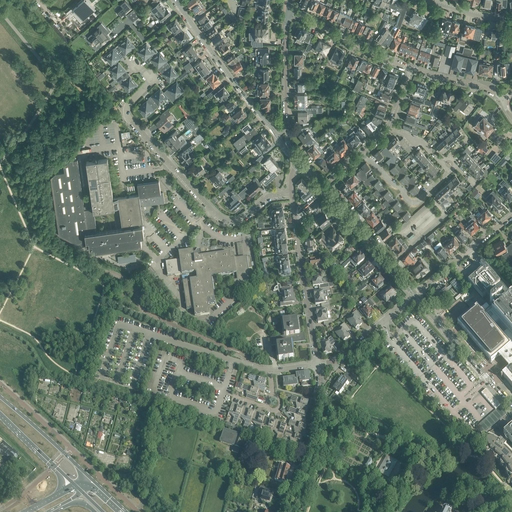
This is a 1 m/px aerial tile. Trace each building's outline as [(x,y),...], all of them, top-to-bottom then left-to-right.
[(77,4),(73,8),(86,24),(91,19),(90,17),(95,12),(85,0),(78,0),(76,3),(77,4)] [(126,14),(127,14),(126,13),(132,8),(125,0),(120,5),(123,8),(118,12),(122,17),(124,15),(125,16),(125,15),(124,15),(126,14)] [(314,11),(315,11),(320,0),(311,0),(311,1),(312,2),(309,8),(312,9),(312,10),(314,11)] [(393,10),(396,0),(389,0),(387,8),(393,10)] [(399,12),(402,4),(403,1),(400,0),(396,0),(393,10),(399,12)] [(166,9),(160,2),(152,9),(154,12),(155,11),(159,16),(157,18),(160,22),(171,13),(167,9),(166,9)] [(195,13),(197,12),(199,15),(204,11),(201,6),(202,4),(201,2),(191,8),(195,13)] [(324,9),(326,5),(323,4),(323,3),(320,2),(316,11),(319,12),(319,13),(320,14),(321,14),(322,14),(324,9)] [(328,17),(329,17),(333,8),(329,7),(331,3),(328,2),(326,5),(324,9),(325,10),(323,14),(325,15),(326,16),(326,17),(327,17),(328,17)] [(420,13),(415,10),(410,17),(407,15),(406,14),(405,14),(408,6),(405,5),(402,4),(399,12),(400,12),(395,26),(400,28),(404,18),(407,20),(407,21),(413,25),(414,24),(419,28),(420,28),(427,18),(426,18),(424,16),(424,14),(422,13),(420,13)] [(240,6),(238,13),(244,15),(246,8),(240,6)] [(268,10),(268,8),(266,7),(265,7),(262,6),(261,6),(261,8),(261,11),(262,11),(262,16),(258,16),(257,17),(257,19),(258,20),(268,20),(268,10)] [(346,25),(348,26),(352,17),(342,12),(344,8),(342,7),(340,11),(336,20),(339,21),(338,22),(339,22),(338,23),(341,24),(341,23),(342,23),(342,24),(343,24),(342,25),(345,26),(345,25),(346,25)] [(336,10),(333,8),(329,17),(330,18),(329,18),(332,19),(333,19),(335,20),(339,10),(337,9),(336,10)] [(132,21),(140,15),(135,9),(127,15),(132,21)] [(211,21),(209,19),(206,14),(198,20),(205,29),(213,24),(211,21)] [(442,18),(438,33),(447,35),(451,20),(447,19),(446,19),(447,18),(443,17),(443,18),(442,18)] [(351,29),(352,29),(354,30),(358,21),(359,19),(357,18),(356,20),(353,19),(349,27),(349,28),(351,29)] [(166,27),(169,31),(172,29),(179,24),(178,22),(177,22),(175,20),(172,22),(170,20),(167,23),(169,24),(166,27)] [(456,21),(454,20),(453,21),(452,21),(450,30),(449,34),(457,36),(458,32),(459,32),(460,28),(458,27),(459,24),(459,23),(457,22),(456,22),(456,21)] [(360,33),(361,33),(365,25),(359,22),(355,30),(358,31),(357,32),(360,33)] [(101,24),(97,27),(99,29),(92,34),(94,36),(90,40),(96,46),(100,42),(102,45),(108,39),(103,33),(106,29),(101,24)] [(181,26),(179,24),(172,29),(175,34),(182,29),(181,27),(181,26)] [(470,25),(466,24),(463,34),(460,33),(457,45),(464,47),(467,39),(471,40),(472,37),(479,39),(481,39),(483,33),(481,32),(482,29),(474,27),(474,26),(470,25)] [(216,28),(215,26),(208,31),(209,33),(208,34),(210,36),(211,36),(218,31),(216,28)] [(369,37),(373,29),(367,26),(363,32),(365,33),(365,35),(365,36),(367,37),(368,37),(369,37)] [(268,30),(267,29),(267,28),(256,28),(254,28),(253,28),(252,30),(252,31),(253,33),(253,39),(252,41),(252,43),(253,45),(253,46),(262,46),(262,39),(267,39),(267,38),(268,37),(268,36),(267,35),(267,32),(268,31),(268,30)] [(307,31),(303,29),(302,30),(298,28),(295,34),(294,36),(298,39),(298,40),(301,42),(302,40),(309,43),(313,35),(307,31)] [(381,43),(389,33),(390,32),(386,29),(381,35),(380,34),(376,38),(377,39),(377,40),(378,41),(381,43)] [(503,31),(499,30),(498,30),(498,32),(496,31),(497,31),(496,29),(493,29),(492,30),(492,35),(490,35),(489,38),(491,38),(495,39),(494,40),(497,40),(497,42),(502,42),(503,31)] [(188,37),(184,32),(181,34),(179,32),(173,36),(177,42),(178,42),(179,42),(180,41),(181,43),(182,42),(184,44),(188,41),(187,39),(188,37)] [(215,41),(216,43),(224,38),(223,36),(222,37),(219,33),(213,38),(213,39),(212,40),(214,41),(215,41)] [(392,35),(389,33),(381,43),(382,43),(386,45),(387,44),(389,46),(389,45),(393,36),(392,35)] [(225,43),(223,44),(219,47),(221,50),(221,51),(221,52),(222,53),(223,53),(223,54),(230,49),(228,46),(230,44),(228,41),(230,39),(228,36),(223,40),(225,43)] [(403,53),(404,53),(407,44),(404,43),(407,37),(404,36),(398,50),(400,51),(400,52),(400,53),(402,54),(403,53)] [(397,40),(394,38),(390,47),(392,48),(392,49),(393,50),(394,50),(396,50),(402,39),(398,37),(397,40)] [(127,38),(116,48),(123,56),(122,55),(128,50),(129,51),(134,47),(127,38)] [(416,47),(413,46),(410,55),(409,55),(410,56),(413,57),(413,56),(416,57),(422,40),(420,39),(416,47)] [(321,40),(319,40),(316,46),(314,45),(314,44),(311,50),(313,51),(316,52),(317,49),(321,51),(325,42),(324,42),(324,41),(323,41),(322,40),(321,40)] [(326,43),(325,42),(321,51),(324,53),(322,55),(325,57),(331,45),(329,45),(329,44),(328,44),(328,43),(327,43),(326,43)] [(421,60),(422,60),(425,51),(423,50),(425,44),(422,43),(417,58),(419,58),(419,59),(419,60),(421,61),(421,60)] [(413,46),(407,44),(404,53),(404,54),(405,54),(404,55),(407,55),(408,54),(410,55),(413,46)] [(434,44),(432,49),(431,53),(429,57),(433,58),(432,64),(439,66),(442,55),(438,54),(435,53),(435,52),(435,50),(435,49),(435,48),(435,47),(435,46),(434,44)] [(447,44),(444,55),(453,57),(455,47),(447,44)] [(147,63),(151,60),(151,59),(158,54),(154,48),(151,51),(146,45),(138,52),(142,57),(143,56),(148,62),(147,63)] [(187,52),(189,55),(195,50),(191,45),(183,51),(184,53),(187,52)] [(455,54),(451,67),(453,68),(456,69),(460,70),(460,69),(465,70),(465,71),(469,72),(472,73),(474,73),(477,60),(476,59),(477,57),(471,55),(473,49),(464,47),(462,53),(457,51),(456,54),(455,54)] [(123,56),(116,48),(104,57),(111,65),(117,61),(116,60),(122,55),(123,56)] [(341,51),(336,48),(330,61),(338,65),(340,62),(341,62),(342,60),(342,58),(345,53),(344,52),(343,51),(342,51),(341,51)] [(427,48),(425,51),(422,60),(423,60),(423,61),(425,62),(425,61),(426,61),(428,61),(429,57),(431,53),(432,49),(427,48)] [(199,56),(195,50),(189,55),(186,56),(188,59),(190,62),(199,56)] [(160,71),(168,64),(166,62),(166,61),(159,52),(158,54),(151,59),(151,60),(155,65),(157,64),(161,70),(160,71)] [(295,60),(294,60),(294,61),(294,62),(295,63),(295,64),(303,64),(303,58),(305,58),(305,55),(303,52),(303,54),(301,54),(299,54),(295,54),(295,59),(295,60)] [(234,54),(229,57),(228,56),(226,58),(227,59),(226,59),(229,63),(231,62),(232,64),(236,61),(238,62),(244,57),(242,53),(236,57),(234,54)] [(268,57),(268,55),(256,55),(256,62),(253,62),(253,66),(259,66),(259,62),(266,62),(266,63),(269,63),(269,58),(268,58),(268,57)] [(353,59),(352,59),(351,61),(350,60),(348,65),(351,66),(348,70),(352,72),(354,68),(356,69),(358,65),(357,64),(359,60),(358,59),(357,58),(356,58),(355,58),(354,58),(353,59)] [(196,63),(200,69),(206,65),(205,64),(204,62),(203,62),(202,60),(196,63)] [(362,70),(363,69),(367,62),(363,60),(362,61),(361,62),(360,64),(359,64),(356,70),(358,72),(360,69),(362,70)] [(243,67),(246,66),(245,64),(242,66),(239,62),(233,67),(233,68),(234,69),(234,70),(235,70),(237,72),(243,67)] [(367,62),(363,69),(369,72),(371,69),(370,69),(372,65),(370,64),(370,63),(368,62),(367,62)] [(480,64),(478,64),(477,67),(479,67),(479,73),(480,74),(481,74),(482,74),(485,74),(486,63),(483,62),(483,64),(480,63),(480,64)] [(113,86),(119,81),(127,74),(126,75),(121,69),(123,68),(118,63),(110,70),(114,75),(112,77),(115,80),(111,83),(113,86)] [(171,66),(170,67),(168,64),(160,71),(162,70),(166,76),(165,77),(170,82),(178,75),(171,66)] [(200,69),(199,70),(203,75),(209,70),(208,68),(209,68),(206,64),(206,65),(200,69)] [(500,64),(497,64),(497,68),(497,74),(501,74),(502,74),(502,75),(504,75),(505,74),(506,74),(506,73),(509,73),(509,64),(505,64),(505,65),(503,65),(500,65),(500,64)] [(375,78),(376,78),(380,68),(379,67),(378,66),(377,67),(375,66),(370,76),(375,78)] [(243,72),(246,76),(252,71),(249,67),(243,72)] [(376,78),(382,81),(383,82),(384,78),(386,79),(387,75),(388,76),(389,74),(388,73),(388,74),(387,74),(388,72),(387,72),(387,71),(383,69),(383,70),(382,69),(380,68),(376,78)] [(269,69),(259,69),(259,79),(269,79),(269,78),(269,77),(269,76),(269,75),(269,73),(269,72),(269,71),(269,70),(269,69)] [(208,80),(210,83),(218,77),(215,74),(213,73),(205,79),(207,81),(208,80)] [(396,76),(389,73),(389,74),(388,76),(387,75),(386,79),(384,78),(383,82),(382,81),(379,89),(382,90),(391,93),(391,94),(397,77),(396,76)] [(127,74),(119,81),(128,92),(137,85),(132,80),(131,81),(126,75),(128,74),(127,74)] [(205,77),(203,75),(199,78),(199,79),(196,81),(197,82),(196,83),(197,84),(205,77)] [(335,87),(340,77),(336,75),(332,84),(335,87)] [(213,88),(214,87),(217,84),(221,82),(219,80),(220,80),(218,77),(210,83),(212,85),(211,86),(213,88)] [(361,81),(358,79),(353,89),(357,91),(357,90),(358,91),(361,92),(362,89),(360,88),(363,81),(361,81)] [(307,82),(305,82),(299,82),(295,82),(295,83),(294,84),(294,85),(295,86),(295,87),(295,89),(301,90),(301,92),(310,91),(310,90),(310,89),(306,89),(306,87),(307,87),(307,82)] [(166,93),(165,92),(172,101),(184,91),(177,83),(171,87),(172,88),(166,93)] [(207,95),(209,98),(215,93),(221,89),(217,84),(214,87),(215,88),(207,95)] [(373,92),(375,87),(367,84),(365,88),(373,92)] [(426,87),(418,84),(414,94),(420,96),(419,100),(413,97),(412,100),(423,104),(429,89),(426,88),(426,87)] [(224,86),(221,89),(215,93),(220,100),(223,98),(224,99),(225,98),(225,99),(225,98),(226,97),(227,97),(227,96),(228,96),(227,95),(229,93),(227,90),(227,89),(225,86),(224,86)] [(150,101),(156,107),(167,98),(160,89),(155,94),(156,95),(150,100),(149,98),(149,99),(150,101)] [(391,96),(391,95),(391,94),(381,91),(380,91),(378,91),(377,95),(373,94),(372,96),(378,98),(378,97),(382,99),(382,98),(388,101),(389,99),(389,98),(390,98),(391,96)] [(447,93),(442,91),(439,99),(445,102),(444,104),(448,106),(450,100),(451,101),(453,94),(452,93),(449,92),(447,92),(447,93)] [(269,95),(268,95),(260,95),(260,99),(260,100),(260,101),(260,102),(260,103),(262,103),(262,106),(263,106),(265,106),(265,110),(266,110),(267,110),(268,110),(269,110),(270,110),(270,98),(267,99),(267,97),(269,97),(269,95)] [(359,115),(360,113),(361,111),(367,99),(363,97),(357,108),(356,111),(359,115)] [(461,108),(466,113),(473,104),(466,98),(465,99),(462,97),(456,105),(457,105),(454,109),(458,112),(461,108)] [(230,111),(232,110),(232,109),(232,108),(237,104),(233,99),(222,107),(223,109),(224,109),(226,108),(229,111),(230,111)] [(153,109),(156,107),(150,101),(144,105),(143,104),(138,109),(145,117),(154,110),(153,109)] [(410,105),(409,108),(418,111),(421,112),(422,109),(419,108),(420,105),(411,102),(411,103),(410,103),(410,105)] [(387,106),(379,103),(377,108),(385,111),(385,110),(386,110),(386,109),(386,108),(387,106)] [(322,108),(309,108),(300,108),(300,109),(301,109),(301,111),(298,112),(299,120),(298,120),(298,123),(304,123),(304,119),(306,119),(306,120),(307,120),(307,113),(322,113),(322,108)] [(416,117),(418,111),(409,108),(409,110),(408,110),(407,112),(408,113),(407,114),(416,117)] [(244,112),(242,109),(232,116),(236,122),(244,116),(245,117),(247,115),(247,114),(245,112),(244,112)] [(372,115),(374,115),(375,116),(375,114),(383,117),(383,115),(384,115),(385,113),(384,112),(385,112),(377,109),(376,113),(373,111),(372,115)] [(157,122),(162,129),(166,132),(169,129),(171,128),(170,128),(173,126),(169,121),(173,117),(169,111),(167,110),(160,115),(162,118),(157,122)] [(192,127),(192,128),(198,124),(194,117),(191,115),(184,121),(186,123),(185,124),(189,130),(192,127)] [(382,118),(375,116),(374,115),(371,120),(379,125),(380,122),(381,121),(382,120),(382,119),(382,118)] [(416,122),(417,119),(407,115),(406,116),(405,118),(406,119),(405,121),(412,124),(412,125),(416,126),(418,123),(416,122)] [(477,131),(480,133),(485,137),(487,135),(490,132),(489,131),(494,126),(493,125),(493,124),(492,123),(491,122),(490,122),(487,120),(487,119),(486,118),(485,118),(484,118),(481,115),(480,115),(478,118),(478,120),(474,125),(479,128),(477,131)] [(365,122),(372,130),(374,130),(375,129),(375,128),(378,125),(370,120),(370,121),(368,119),(365,122)] [(244,134),(233,143),(238,149),(246,143),(244,141),(247,138),(248,140),(258,132),(255,129),(254,130),(252,129),(253,128),(252,127),(252,128),(248,123),(249,122),(248,120),(239,127),(244,134)] [(361,122),(364,126),(361,128),(367,134),(368,134),(369,133),(369,132),(371,130),(366,124),(364,122),(365,122),(364,120),(361,122)] [(404,123),(403,124),(403,125),(402,128),(409,131),(409,132),(417,134),(418,131),(410,129),(412,125),(404,122),(404,123)] [(201,128),(198,124),(192,128),(196,132),(201,128)] [(454,127),(455,128),(452,131),(459,138),(463,134),(461,132),(463,129),(457,124),(454,127)] [(358,130),(354,126),(352,128),(354,130),(362,139),(363,137),(364,137),(365,137),(365,136),(366,135),(360,128),(358,130)] [(450,132),(448,134),(455,142),(459,138),(452,131),(449,127),(447,129),(450,132)] [(169,146),(170,145),(169,145),(178,138),(175,135),(178,133),(176,130),(169,136),(169,137),(165,140),(169,146)] [(202,132),(193,139),(197,144),(205,136),(202,132)] [(306,144),(306,145),(309,143),(310,145),(309,146),(314,142),(317,140),(318,139),(316,136),(314,138),(308,132),(307,133),(307,134),(305,135),(303,133),(303,132),(298,136),(300,139),(301,138),(306,144)] [(443,133),(441,135),(442,136),(443,136),(444,138),(451,146),(454,144),(453,143),(455,142),(448,134),(446,132),(444,133),(443,133)] [(355,133),(350,137),(357,144),(359,142),(358,141),(361,140),(355,133)] [(257,146),(257,145),(265,139),(265,138),(266,138),(264,135),(263,136),(261,134),(253,140),(255,142),(254,143),(257,146)] [(439,136),(443,140),(441,142),(447,149),(451,146),(444,138),(443,136),(442,136),(441,135),(440,134),(439,136)] [(181,141),(178,137),(178,138),(169,145),(170,145),(174,150),(178,146),(179,146),(186,141),(184,139),(181,141)] [(354,146),(357,144),(350,137),(346,141),(352,147),(354,145),(354,146)] [(402,150),(404,148),(403,146),(401,144),(399,142),(400,141),(396,137),(395,138),(395,137),(390,141),(397,148),(399,146),(402,150)] [(215,146),(209,139),(206,142),(212,149),(215,146)] [(266,140),(265,139),(257,145),(257,146),(259,149),(258,150),(261,153),(267,148),(266,147),(271,144),(267,139),(266,140)] [(343,143),(340,146),(346,153),(348,151),(348,150),(350,149),(344,142),(345,141),(343,139),(341,141),(343,143)] [(194,146),(190,141),(183,147),(185,150),(186,152),(191,148),(194,146)] [(398,154),(395,150),(397,148),(390,141),(386,145),(396,156),(397,155),(398,154)] [(447,149),(441,142),(439,144),(436,141),(434,143),(435,145),(433,147),(438,152),(440,150),(443,153),(447,149)] [(488,149),(485,147),(483,146),(483,145),(480,142),(475,148),(479,151),(484,155),(488,149)] [(242,153),(250,147),(247,143),(237,151),(240,155),(242,153)] [(310,154),(311,154),(317,148),(314,144),(307,150),(309,151),(308,152),(310,154)] [(332,153),(330,155),(335,161),(336,161),(337,161),(338,160),(338,159),(340,157),(334,151),(335,151),(330,145),(329,146),(332,150),(331,151),(332,153)] [(344,155),(346,153),(340,146),(337,148),(336,147),(334,148),(341,156),(343,154),(344,155)] [(386,146),(380,152),(384,156),(385,156),(391,157),(386,162),(394,155),(386,146)] [(459,158),(463,163),(470,156),(468,154),(471,151),(467,147),(460,153),(462,155),(459,158)] [(321,153),(317,148),(311,154),(311,155),(312,157),(313,157),(315,158),(321,153)] [(185,153),(186,152),(185,150),(179,155),(180,158),(184,163),(184,162),(187,166),(193,160),(188,153),(187,154),(185,153)] [(374,155),(380,161),(384,157),(384,156),(380,152),(379,150),(374,155)] [(414,158),(416,160),(423,154),(419,150),(416,153),(414,151),(409,155),(412,159),(414,158)] [(496,163),(501,157),(495,152),(490,158),(496,163)] [(386,162),(391,168),(392,168),(396,164),(395,163),(397,157),(396,156),(394,154),(394,155),(386,162)] [(427,158),(423,154),(416,160),(412,164),(414,166),(418,162),(420,165),(427,158)] [(256,164),(264,157),(262,155),(254,162),(256,164)] [(264,162),(272,171),(261,180),(266,185),(278,175),(274,170),(279,165),(278,166),(275,162),(271,156),(271,155),(264,162)] [(335,162),(335,161),(330,155),(326,159),(331,165),(333,163),(334,163),(335,162)] [(200,164),(193,170),(198,175),(201,172),(203,174),(207,171),(203,167),(204,166),(205,165),(205,164),(205,163),(207,161),(203,156),(198,160),(200,164)] [(472,158),(470,156),(463,163),(466,167),(474,159),(476,158),(476,157),(475,157),(475,156),(472,158)] [(478,163),(476,161),(480,158),(478,156),(476,157),(476,158),(474,159),(466,167),(469,169),(471,170),(478,163)] [(429,159),(428,159),(427,158),(420,165),(422,167),(418,170),(420,172),(421,170),(423,168),(431,161),(429,159)] [(107,159),(86,162),(93,208),(87,209),(87,206),(84,206),(77,160),(69,161),(65,165),(63,165),(64,172),(55,174),(50,178),(59,236),(76,244),(82,243),(83,242),(83,244),(86,244),(86,242),(89,242),(90,249),(94,248),(95,252),(142,245),(141,237),(144,237),(143,225),(135,226),(135,225),(143,223),(141,206),(165,203),(164,200),(163,193),(161,193),(159,181),(137,184),(139,194),(118,197),(118,198),(113,198),(107,159)] [(320,165),(320,166),(323,169),(325,170),(327,169),(328,169),(329,168),(329,167),(330,166),(323,159),(319,163),(320,165)] [(435,165),(431,161),(423,168),(421,170),(423,172),(426,170),(428,172),(435,165)] [(372,168),(371,168),(366,162),(361,166),(362,168),(363,168),(367,172),(366,172),(367,173),(371,168),(372,169),(372,168)] [(471,170),(474,174),(482,167),(482,168),(485,164),(483,162),(480,165),(478,163),(471,170)] [(221,173),(227,168),(223,163),(217,168),(219,171),(209,179),(216,187),(216,186),(218,184),(219,185),(220,185),(220,184),(226,179),(221,173)] [(394,174),(395,173),(394,173),(400,168),(396,164),(392,168),(391,168),(390,169),(394,174)] [(400,168),(394,173),(395,173),(396,172),(401,178),(406,174),(405,173),(406,168),(407,167),(404,165),(400,168)] [(435,173),(439,169),(435,165),(428,172),(429,174),(428,175),(432,179),(437,175),(435,173)] [(482,167),(474,174),(478,178),(481,176),(483,178),(489,172),(485,169),(484,170),(482,168),(482,167)] [(366,173),(366,172),(367,172),(363,168),(362,168),(357,173),(356,173),(364,182),(372,175),(367,179),(366,173)] [(352,175),(349,177),(352,180),(355,184),(360,180),(354,174),(352,176),(352,175)] [(404,184),(410,179),(406,174),(401,178),(399,180),(404,184)] [(372,184),(373,185),(377,181),(372,175),(364,182),(363,182),(366,185),(372,184)] [(405,183),(410,189),(411,189),(415,185),(414,184),(416,178),(414,175),(410,179),(404,184),(405,183)] [(455,175),(451,179),(458,186),(459,185),(464,187),(467,184),(460,177),(458,179),(455,175)] [(355,184),(352,180),(349,177),(347,180),(345,182),(351,188),(355,184)] [(255,183),(248,189),(246,187),(238,194),(242,199),(250,192),(253,196),(254,196),(253,195),(260,189),(261,190),(261,189),(259,187),(262,185),(256,178),(253,180),(255,183)] [(302,178),(296,183),(304,193),(310,188),(302,178)] [(377,189),(382,184),(383,184),(379,179),(377,181),(373,185),(377,189)] [(458,186),(451,179),(447,183),(457,194),(459,192),(455,188),(458,186)] [(507,188),(510,185),(504,179),(501,182),(506,187),(501,192),(504,195),(504,196),(506,198),(507,199),(507,198),(510,201),(511,199),(511,192),(510,190),(507,188)] [(353,191),(352,189),(351,190),(349,187),(348,188),(344,183),(343,184),(342,184),(340,185),(340,186),(339,187),(342,190),(341,190),(344,193),(346,194),(349,192),(350,193),(353,191)] [(455,196),(457,194),(447,183),(444,185),(445,186),(444,187),(450,194),(452,192),(455,196)] [(381,194),(382,195),(387,191),(381,185),(382,184),(377,189),(373,193),(375,196),(376,196),(381,194)] [(410,189),(409,190),(413,195),(420,189),(419,189),(415,184),(415,185),(411,189),(410,189)] [(227,187),(227,186),(219,193),(221,195),(228,189),(230,191),(232,189),(229,185),(227,187)] [(305,200),(305,199),(314,192),(310,187),(310,188),(304,193),(301,195),(305,200)] [(446,198),(449,201),(449,202),(451,200),(448,196),(450,194),(444,187),(440,191),(446,198)] [(480,193),(475,188),(471,193),(476,197),(480,193)] [(230,208),(233,211),(242,203),(238,199),(241,197),(233,189),(229,193),(234,199),(227,205),(230,208)] [(392,195),(388,190),(387,191),(382,195),(386,200),(392,195)] [(351,201),(352,201),(358,195),(354,191),(348,197),(349,199),(350,201),(351,201)] [(443,204),(449,201),(446,198),(440,191),(435,195),(438,198),(436,200),(445,210),(446,209),(443,204)] [(500,198),(493,191),(489,194),(491,196),(487,201),(488,202),(488,203),(490,206),(491,205),(497,211),(499,210),(500,210),(501,209),(502,208),(502,207),(503,206),(498,200),(500,198)] [(310,203),(317,196),(314,192),(305,199),(308,202),(302,207),(304,209),(311,204),(310,203)] [(352,201),(352,202),(353,204),(354,204),(355,205),(362,200),(358,195),(352,201)] [(392,195),(386,200),(382,203),(385,206),(391,205),(392,206),(396,202),(391,196),(392,195)] [(313,203),(312,203),(311,204),(304,209),(303,210),(306,213),(311,209),(312,210),(314,208),(318,213),(321,211),(321,210),(319,208),(321,207),(322,207),(323,206),(323,205),(324,204),(321,201),(320,201),(319,200),(315,203),(314,202),(313,203)] [(402,205),(398,200),(396,202),(392,206),(396,210),(401,205),(402,205)] [(358,209),(360,212),(367,206),(363,201),(356,207),(358,209)] [(272,211),(272,215),(284,214),(283,208),(282,208),(282,204),(272,205),(273,209),(274,209),(274,211),(272,211)] [(400,206),(402,205),(401,205),(396,210),(392,214),(395,217),(401,215),(402,216),(406,212),(400,206)] [(364,216),(371,210),(367,206),(360,212),(362,214),(364,216)] [(485,210),(481,214),(487,220),(488,220),(489,219),(489,218),(491,216),(485,210)] [(369,221),(376,216),(372,211),(365,217),(367,219),(367,220),(368,221),(369,221)] [(412,216),(407,211),(406,212),(402,216),(406,221),(412,216)] [(317,220),(316,221),(322,229),(326,226),(330,222),(328,220),(329,219),(329,218),(329,217),(327,216),(325,213),(317,220)] [(468,222),(470,224),(475,230),(476,230),(477,230),(478,229),(478,228),(480,226),(474,220),(475,218),(475,217),(471,213),(469,215),(472,218),(468,222)] [(486,221),(487,220),(481,214),(476,218),(482,224),(484,222),(485,222),(486,221)] [(378,219),(376,216),(369,221),(370,222),(370,223),(371,224),(373,226),(383,217),(382,215),(378,219)] [(385,226),(386,225),(381,220),(374,227),(374,228),(375,230),(376,230),(378,232),(379,232),(380,233),(386,227),(385,226)] [(475,232),(475,231),(475,230),(470,224),(465,228),(471,234),(473,233),(474,233),(475,232)] [(383,237),(385,239),(391,234),(390,232),(392,230),(389,226),(387,229),(386,227),(380,233),(381,234),(380,234),(381,234),(381,236),(382,236),(383,237)] [(464,241),(465,240),(465,239),(467,237),(464,234),(464,233),(461,229),(459,231),(458,230),(455,233),(457,235),(455,236),(459,242),(461,240),(462,242),(463,241),(464,241)] [(339,231),(338,231),(338,232),(336,233),(335,231),(334,232),(332,230),(330,231),(331,233),(329,235),(330,236),(327,239),(322,233),(317,237),(317,238),(316,239),(318,241),(319,240),(322,238),(329,246),(328,247),(332,250),(334,248),(333,246),(339,241),(340,241),(340,242),(341,242),(342,242),(343,241),(344,240),(344,239),(343,238),(340,234),(341,233),(340,232),(340,231),(339,231)] [(392,247),(394,248),(403,241),(402,239),(399,241),(396,237),(395,238),(395,237),(394,237),(393,238),(393,239),(388,243),(389,244),(389,245),(389,246),(390,246),(391,246),(392,247)] [(459,244),(460,244),(454,237),(451,239),(450,238),(448,240),(455,248),(457,246),(458,246),(459,245),(459,244)] [(304,239),(305,245),(308,244),(308,246),(307,246),(308,252),(314,251),(313,245),(312,245),(312,244),(313,244),(316,241),(314,238),(312,238),(312,239),(310,239),(310,238),(304,239)] [(447,239),(442,243),(450,252),(450,251),(451,252),(452,251),(452,250),(455,248),(448,240),(447,239)] [(405,248),(408,246),(403,241),(394,248),(395,250),(395,251),(395,252),(396,253),(397,253),(398,254),(403,250),(404,250),(405,249),(405,248)] [(505,245),(505,244),(503,241),(501,242),(500,241),(493,244),(495,247),(493,248),(497,254),(501,252),(502,254),(506,258),(511,254),(511,255),(511,242),(507,246),(506,247),(505,245)] [(446,256),(448,254),(443,248),(444,248),(441,245),(436,249),(439,253),(437,255),(440,258),(442,256),(443,258),(443,257),(444,257),(446,256)] [(251,289),(250,279),(248,269),(252,268),(250,257),(234,259),(234,254),(230,254),(230,253),(194,258),(193,250),(178,253),(179,254),(176,255),(177,260),(167,261),(165,262),(167,276),(196,272),(197,279),(183,281),(181,281),(181,283),(183,283),(184,292),(182,292),(183,294),(184,294),(186,303),(184,303),(184,305),(186,304),(187,310),(194,309),(195,316),(209,314),(209,309),(208,305),(215,304),(211,277),(232,274),(235,295),(241,294),(241,291),(251,289)] [(408,262),(409,263),(409,262),(411,264),(413,262),(416,261),(417,259),(414,256),(413,257),(409,252),(402,258),(402,259),(403,261),(404,261),(406,263),(408,262)] [(360,254),(352,260),(351,262),(355,267),(358,265),(358,266),(360,264),(359,264),(365,259),(364,258),(361,254),(361,255),(360,254)] [(344,268),(347,265),(351,262),(352,260),(350,258),(342,265),(344,268)] [(310,262),(311,264),(310,265),(310,267),(311,267),(311,268),(322,266),(321,260),(321,259),(316,260),(316,261),(309,262),(310,262)] [(426,272),(430,269),(421,259),(417,262),(418,264),(412,270),(414,273),(414,274),(415,275),(416,275),(418,277),(421,273),(422,274),(425,272),(426,272)] [(362,274),(365,278),(366,277),(367,279),(371,276),(369,274),(374,270),(373,270),(373,269),(372,267),(371,267),(371,266),(369,264),(368,264),(365,266),(359,271),(359,272),(358,272),(356,270),(350,275),(352,277),(358,273),(360,276),(362,274)] [(289,267),(289,265),(280,267),(278,267),(277,267),(278,269),(279,273),(286,272),(286,275),(290,274),(290,271),(291,271),(290,267),(289,267)] [(511,297),(511,296),(503,303),(501,300),(502,298),(502,297),(501,296),(499,295),(498,295),(497,296),(492,290),(500,283),(485,266),(484,267),(483,266),(482,265),(481,265),(480,266),(480,267),(480,268),(482,269),(468,282),(482,298),(486,295),(491,302),(490,302),(490,303),(492,305),(496,303),(490,309),(485,305),(482,309),(477,303),(466,312),(454,321),(491,364),(499,356),(503,361),(509,368),(502,375),(511,386),(511,297)] [(146,269),(148,272),(152,277),(156,274),(156,273),(150,266),(149,266),(146,269)] [(377,287),(378,289),(383,284),(382,283),(384,281),(379,276),(372,282),(377,287)] [(320,285),(321,288),(329,287),(329,283),(323,283),(322,279),(312,280),(312,283),(312,286),(313,286),(320,285)] [(444,301),(445,302),(452,296),(450,294),(449,295),(446,292),(452,287),(458,294),(463,290),(455,280),(450,284),(451,285),(447,289),(443,285),(439,289),(438,288),(436,290),(436,291),(434,293),(437,296),(436,297),(436,298),(437,300),(438,300),(439,300),(440,299),(442,302),(444,301)] [(501,284),(494,290),(498,295),(500,294),(503,298),(504,298),(509,294),(509,293),(502,284),(502,283),(501,284)] [(280,298),(294,296),(294,295),(293,295),(293,294),(293,293),(293,290),(290,290),(290,287),(281,288),(280,285),(278,285),(277,284),(277,286),(276,287),(275,287),(275,288),(274,289),(274,290),(274,291),(273,291),(278,290),(278,291),(278,292),(279,292),(279,293),(280,293),(280,294),(281,294),(283,294),(283,297),(280,298)] [(365,284),(358,289),(360,292),(367,286),(365,284)] [(313,293),(313,296),(314,296),(314,299),(325,297),(324,294),(330,291),(329,287),(321,288),(321,292),(314,293),(313,293)] [(396,295),(395,295),(395,294),(395,293),(394,293),(390,289),(389,288),(389,287),(388,287),(383,292),(383,291),(379,294),(381,296),(381,297),(386,303),(387,302),(389,303),(390,302),(391,302),(391,301),(390,299),(393,297),(394,297),(395,296),(395,295),(396,295)] [(462,298),(467,305),(472,302),(467,294),(462,298)] [(293,297),(294,297),(294,296),(280,298),(283,297),(283,300),(282,301),(281,301),(281,302),(280,303),(280,304),(280,305),(280,307),(292,305),(292,302),(295,302),(294,298),(293,298),(293,297)] [(325,301),(325,297),(314,299),(315,301),(314,301),(315,304),(315,305),(323,304),(323,307),(330,306),(329,301),(325,301)] [(368,301),(365,298),(361,301),(364,304),(358,309),(363,315),(364,315),(368,319),(368,318),(369,319),(372,316),(371,316),(373,315),(368,309),(372,306),(368,301)] [(316,311),(316,314),(317,314),(317,317),(327,315),(327,312),(330,310),(330,306),(323,307),(324,310),(316,311)] [(359,327),(362,324),(359,320),(359,319),(357,319),(357,318),(360,316),(362,318),(356,310),(352,314),(353,316),(347,320),(352,326),(353,326),(356,329),(357,329),(358,329),(359,329),(359,328),(359,327)] [(328,319),(327,315),(317,317),(317,319),(317,320),(317,322),(318,322),(318,323),(325,322),(326,325),(328,327),(327,328),(332,324),(332,319),(328,319)] [(278,351),(278,355),(278,356),(279,356),(279,360),(279,361),(293,359),(293,358),(292,354),(293,354),(293,353),(292,353),(292,349),(292,348),(291,344),(291,343),(298,342),(305,341),(305,342),(304,333),(304,334),(301,334),(299,334),(297,319),(282,321),(285,336),(271,338),(272,346),(277,345),(277,346),(278,350),(277,350),(277,351),(278,351)] [(347,339),(350,336),(347,332),(347,331),(346,331),(345,331),(348,328),(350,331),(350,330),(344,323),(340,326),(341,328),(335,333),(340,339),(341,338),(344,341),(344,342),(345,342),(346,342),(347,341),(347,340),(347,339)] [(320,342),(322,349),(323,349),(323,354),(324,354),(324,355),(325,355),(326,355),(327,355),(327,354),(327,353),(331,353),(331,348),(331,347),(330,346),(333,345),(333,348),(333,345),(336,343),(331,336),(328,339),(328,341),(320,342)] [(311,385),(309,372),(300,373),(301,376),(296,377),(283,378),(283,383),(284,383),(285,387),(297,385),(298,390),(311,388),(311,385)] [(254,386),(253,388),(258,390),(264,392),(264,391),(264,389),(265,389),(265,388),(264,388),(263,384),(264,384),(264,385),(266,380),(250,374),(248,379),(253,381),(254,386)] [(336,381),(336,382),(343,387),(348,382),(350,383),(352,380),(345,374),(342,377),(341,377),(338,381),(337,380),(336,382),(336,381)] [(333,389),(339,393),(343,387),(336,382),(335,383),(336,384),(335,386),(334,385),(332,388),(333,388),(333,389)] [(257,394),(258,390),(253,388),(242,384),(240,389),(246,391),(247,396),(246,398),(256,402),(256,401),(257,399),(257,398),(256,398),(256,394),(257,395),(257,394)] [(485,390),(481,393),(495,409),(499,406),(500,405),(488,392),(486,389),(485,390)] [(295,402),(296,407),(296,409),(306,413),(307,410),(306,409),(306,406),(307,406),(308,401),(292,396),(290,401),(295,402)] [(240,417),(243,408),(242,408),(238,407),(238,408),(237,408),(235,405),(235,404),(232,403),(228,413),(231,414),(234,418),(232,423),(237,425),(240,417)] [(243,407),(242,408),(243,408),(240,417),(242,418),(245,421),(243,427),(248,429),(251,421),(254,412),(253,412),(249,410),(249,411),(249,412),(246,409),(246,408),(243,407)] [(295,419),(294,421),(304,425),(304,424),(305,422),(305,421),(304,421),(304,417),(304,418),(305,418),(306,413),(296,409),(288,407),(287,410),(289,410),(288,412),(294,414),(295,419)] [(254,410),(253,412),(254,412),(251,421),(253,422),(256,425),(254,431),(259,432),(261,427),(261,426),(265,416),(260,414),(260,415),(257,412),(257,411),(257,412),(254,411),(254,410)] [(265,416),(261,426),(261,427),(263,427),(266,431),(265,436),(270,438),(272,430),(275,422),(270,420),(270,421),(268,418),(268,417),(267,417),(265,417),(265,416)] [(275,420),(275,422),(272,430),(274,431),(278,435),(276,440),(281,442),(283,435),(285,430),(286,426),(281,424),(281,425),(279,422),(279,421),(278,421),(276,420),(275,420)] [(302,437),(304,437),(305,434),(304,434),(304,430),(305,430),(306,425),(304,425),(294,421),(290,420),(288,425),(294,427),(294,431),(294,433),(294,434),(302,437)] [(511,425),(503,433),(511,443),(511,425)] [(301,441),(302,437),(294,434),(294,433),(285,430),(283,435),(284,436),(290,438),(291,442),(290,445),(300,448),(301,445),(300,441),(301,441)] [(224,431),(223,433),(221,432),(219,440),(221,441),(220,442),(233,446),(232,452),(238,454),(243,437),(237,435),(224,431)] [(510,480),(511,483),(511,482),(511,449),(509,446),(504,442),(502,440),(501,440),(499,438),(498,438),(493,435),(489,433),(484,435),(483,435),(481,436),(486,448),(485,450),(485,451),(485,452),(486,453),(488,454),(492,457),(495,460),(499,464),(502,468),(504,471),(507,476),(509,480),(508,480),(509,480),(510,480)] [(387,472),(392,463),(388,461),(387,464),(385,468),(383,470),(387,472)] [(276,476),(275,481),(285,483),(286,480),(288,480),(291,473),(288,472),(289,468),(289,466),(286,465),(285,467),(280,465),(277,473),(275,472),(274,475),(276,476)] [(261,500),(269,502),(269,501),(270,501),(271,498),(270,498),(271,493),(263,491),(261,500)]
